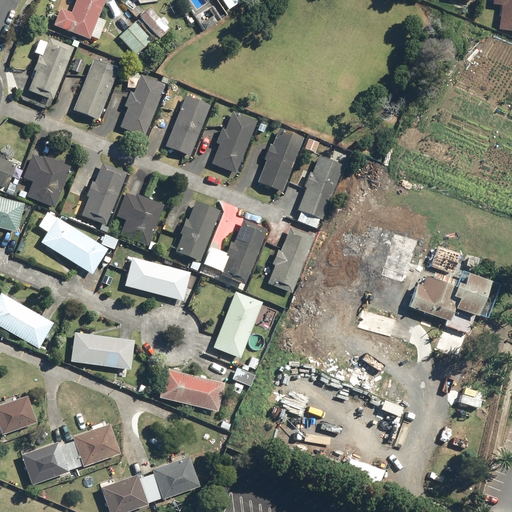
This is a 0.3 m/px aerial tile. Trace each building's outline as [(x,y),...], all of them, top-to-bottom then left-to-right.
[(99,0),(75,0),(70,16),(56,11),(50,29),(85,42),(87,38),(96,42),(102,24),(92,20),(99,0)] [(511,0),(490,0),(489,7),(498,7),(496,32),(511,33),(511,0)] [(167,24),(162,18),(159,21),(148,9),(138,19),(158,41),(168,31),(164,27),(167,24)] [(147,43),(134,25),(118,37),(132,55),(147,43)] [(49,103),(71,51),(47,41),(45,46),(36,42),(31,54),(35,56),(29,69),(34,71),(25,92),(49,103)] [(78,75),(79,61),(70,61),(70,74),(78,75)] [(116,72),(89,62),(70,114),(97,124),(116,72)] [(141,138),(161,86),(167,88),(170,80),(157,75),(155,82),(136,75),(130,92),(127,91),(121,107),(125,108),(117,129),(141,138)] [(187,100),(182,98),(163,149),(189,159),(209,108),(201,105),(203,98),(190,93),(187,100)] [(233,176),(253,124),(228,114),(221,131),(218,130),(213,145),(216,146),(208,167),(233,176)] [(295,154),(270,145),(255,186),(280,195),(295,154)] [(65,169),(30,157),(21,181),(29,184),(24,199),(51,209),(65,169)] [(0,191),(1,191),(11,167),(0,162),(0,191)] [(102,228),(125,175),(99,164),(91,182),(89,181),(83,194),(88,197),(79,218),(102,228)] [(315,232),(338,176),(312,165),(293,212),(299,214),(295,224),(315,232)] [(160,208),(123,192),(112,218),(122,222),(116,236),(143,247),(160,208)] [(0,228),(10,231),(9,237),(21,239),(24,225),(16,223),(19,205),(0,201),(0,228)] [(186,269),(193,272),(216,210),(192,201),(185,221),(181,219),(175,233),(179,235),(172,254),(189,260),(186,269)] [(108,254),(42,214),(34,228),(44,234),(37,246),(93,279),(108,254)] [(241,289),(263,234),(240,225),(232,244),(227,242),(221,257),(206,251),(200,267),(219,275),(217,280),(241,289)] [(312,239),(288,230),(279,254),(271,251),(266,263),(273,266),(266,283),(292,293),(312,239)] [(415,243),(379,231),(366,270),(378,274),(379,271),(411,282),(416,266),(408,263),(415,243)] [(344,310),(361,250),(348,246),(337,286),(333,284),(327,305),(344,310)] [(479,260),(466,256),(462,268),(475,272),(479,260)] [(186,275),(127,259),(120,288),(179,303),(186,275)] [(414,285),(405,313),(443,326),(445,321),(447,313),(471,321),(473,317),(483,321),(494,288),(459,276),(454,289),(422,278),(419,287),(414,285)] [(259,303),(231,293),(210,350),(237,361),(259,303)] [(50,325),(0,295),(0,331),(34,351),(42,339),(47,342),(52,333),(47,330),(50,325)] [(393,318),(361,310),(356,331),(387,339),(393,318)] [(463,328),(447,322),(444,329),(440,327),(431,349),(451,357),(463,328)] [(131,342),(70,334),(66,364),(126,372),(128,353),(135,354),(136,347),(130,346),(131,342)] [(221,385),(162,371),(156,400),(214,413),(221,385)] [(0,433),(3,432),(4,435),(39,422),(29,395),(0,405),(0,433)] [(350,398),(346,410),(348,411),(345,421),(382,434),(386,423),(384,422),(388,412),(350,398)] [(77,440),(66,443),(75,467),(84,464),(85,467),(122,453),(111,423),(75,436),(77,440)] [(69,470),(75,467),(66,443),(61,445),(59,441),(23,454),(34,485),(70,472),(69,470)] [(450,451),(429,446),(424,464),(445,470),(450,451)] [(154,473),(146,476),(155,500),(164,497),(164,499),(201,487),(190,456),(153,469),(154,473)] [(379,474),(346,461),(339,477),(372,491),(379,474)] [(149,502),(155,500),(146,476),(140,478),(139,474),(102,487),(110,511),(129,511),(149,505),(149,502)]
